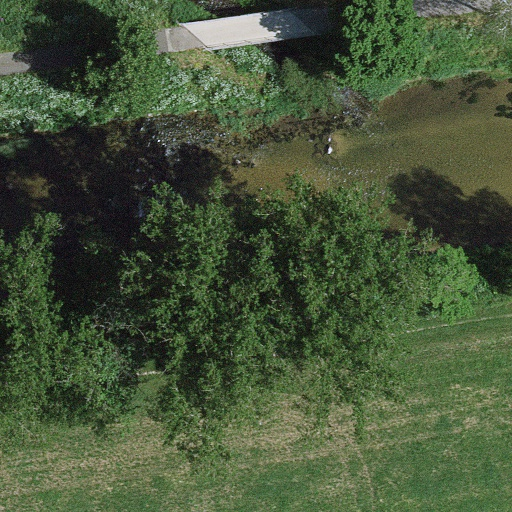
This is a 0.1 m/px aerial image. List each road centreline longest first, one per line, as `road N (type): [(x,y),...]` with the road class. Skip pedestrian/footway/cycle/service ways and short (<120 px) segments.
road 1 (track): [(0,392),(511,315)]
road 2 (track): [(406,0),(0,59)]
